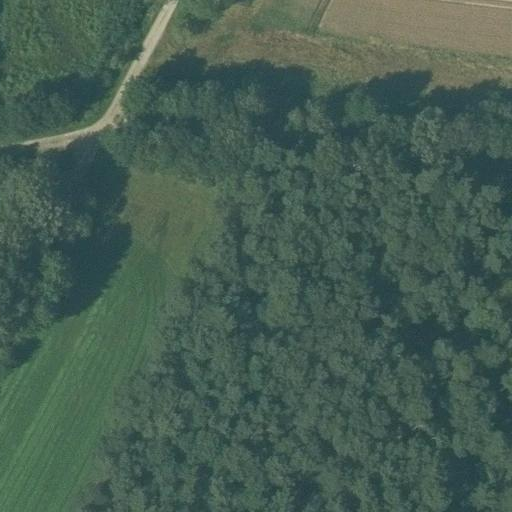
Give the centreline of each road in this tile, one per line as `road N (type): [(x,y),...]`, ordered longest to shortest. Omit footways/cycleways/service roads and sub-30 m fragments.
road 1 (track): [(511,169),(198,119),(0,147)]
road 2 (track): [(174,0),(0,334)]
